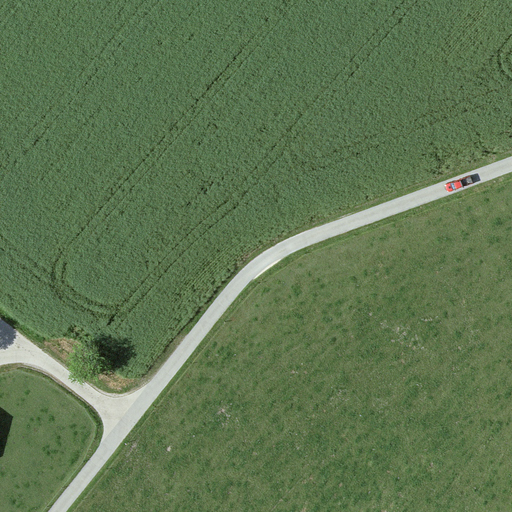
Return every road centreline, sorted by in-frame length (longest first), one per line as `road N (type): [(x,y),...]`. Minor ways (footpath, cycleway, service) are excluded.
road 1 (tertiary): [(53,511),(264,259),(511,163)]
road 2 (track): [(0,334),(121,425)]
